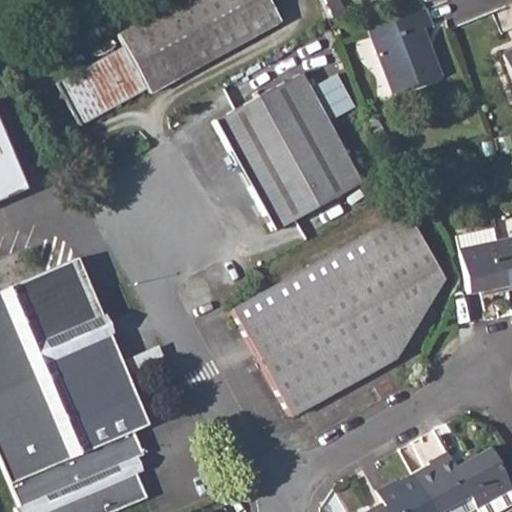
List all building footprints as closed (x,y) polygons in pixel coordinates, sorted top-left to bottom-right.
[(122,48),(55,85),(78,127),(146,90),(150,96),(281,24),(267,0),(179,0),(116,35),(122,48)] [(340,0),(319,0),(330,24),(344,18),(342,12),(348,8),(340,0)] [(426,10),(369,32),(392,95),(440,77),(423,32),(433,27),(426,10)] [(511,52),(503,55),(511,77),(511,52)] [(300,74),(211,121),(272,232),(361,184),(300,74)] [(0,142),(0,202),(22,193),(0,142)] [(404,214),(402,215),(428,305),(442,281),(404,214)] [(428,305),(402,215),(229,312),(288,417),(349,384),(396,358),(428,305)] [(511,240),(497,244),(507,291),(511,289),(511,240)] [(497,244),(458,253),(467,295),(487,290),(488,295),(507,291),(497,244)] [(76,261),(0,293),(0,463),(18,506),(14,508),(15,511),(113,511),(146,498),(130,460),(142,454),(133,431),(144,426),(76,261)] [(469,455),(451,465),(467,494),(474,507),(476,511),(493,511),(511,502),(511,495),(508,488),(510,487),(489,450),(471,459),(469,455)] [(429,468),(412,477),(431,511),(436,511),(467,494),(451,465),(445,454),(426,464),(429,468)] [(392,482),(375,492),(381,504),(385,511),(431,511),(412,477),(395,486),(392,482)]
